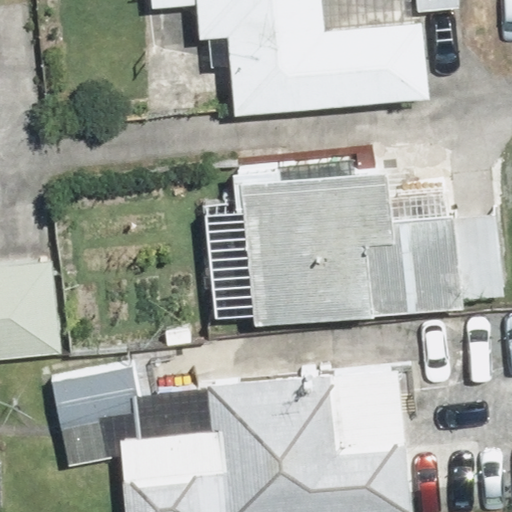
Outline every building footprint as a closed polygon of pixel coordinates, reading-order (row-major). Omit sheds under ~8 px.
[(217,28),(224,108),(419,90),(412,14),(315,22),(313,0),(187,0),(190,31),(217,28)] [(242,312),(242,317),(451,298),(451,295),(496,290),(489,209),(443,213),(442,202),(379,208),(375,159),(229,173),(236,254),(194,258),(200,315),(242,312)] [(0,352),(54,346),(44,255),(0,259),(0,352)] [(66,467),(104,459),(95,413),(137,404),(128,360),(47,376),(66,467)] [(108,434),(115,511),(346,511),(404,507),(390,362),(330,367),(330,364),(198,377),(202,425),(108,434)]
